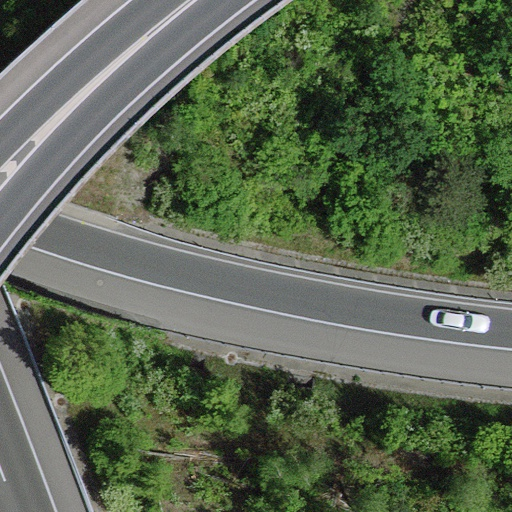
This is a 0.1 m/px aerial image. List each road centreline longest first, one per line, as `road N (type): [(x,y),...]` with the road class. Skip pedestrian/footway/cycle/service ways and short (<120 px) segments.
road 1 (motorway): [(0,219),(261,294),(511,336)]
road 2 (motorway): [(190,0),(62,111)]
